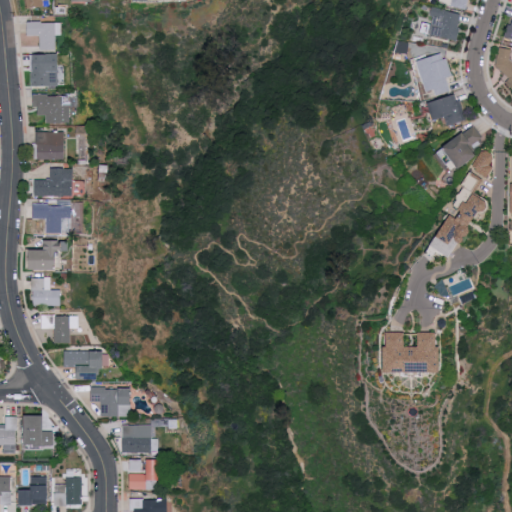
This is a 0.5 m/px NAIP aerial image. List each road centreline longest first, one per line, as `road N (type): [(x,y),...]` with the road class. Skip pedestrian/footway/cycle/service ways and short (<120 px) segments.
road 1 (residential): [(106,511),(96,448),(33,364),(8,302),(12,123),(0,10)]
road 2 (residential): [(511,128),(485,109),(477,83),(497,0)]
